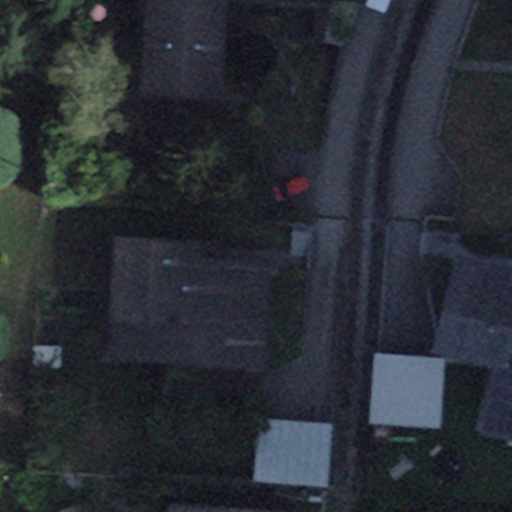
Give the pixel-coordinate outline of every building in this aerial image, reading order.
[(142,0),(137,92),(222,96),(227,0),(142,0)] [(208,241),(121,234),(112,354),(270,365),(278,259),(207,253),(208,241)] [(511,272),(456,259),(435,353),(500,368),(484,437),(511,443),(511,272)] [(437,428),(442,362),(376,356),(371,422),(437,428)] [(333,426),(259,419),(253,480),(327,487),(333,426)]
